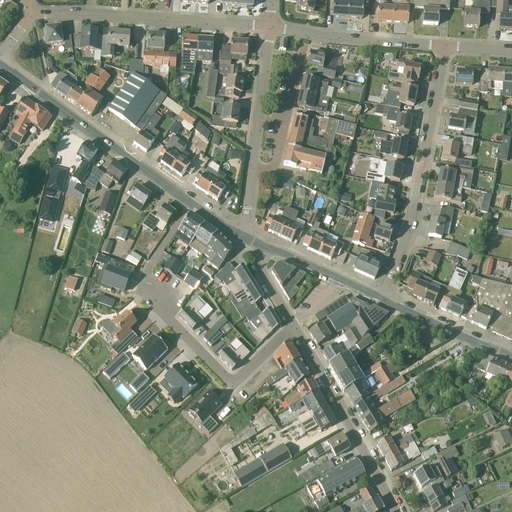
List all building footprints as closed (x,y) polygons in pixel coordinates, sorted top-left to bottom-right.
[(299,0),(298,10),(313,13),(315,0),(299,0)] [(334,0),(333,17),(348,18),(348,0),(334,0)] [(362,19),(363,0),(348,0),(348,18),(362,19)] [(385,0),(372,0),(372,1),(379,1),(378,22),(393,23),(394,1),(393,1),(392,9),(385,8),(385,0)] [(414,5),(414,0),(402,0),(402,2),(394,1),(393,23),(407,24),(409,5),(414,5)] [(439,0),(433,0),(414,0),(414,5),(414,9),(424,9),(423,25),(438,26),(439,10),(449,11),(449,0),(439,0)] [(478,29),(479,14),(489,15),(490,0),(473,0),(473,12),(464,12),(463,28),(478,29)] [(499,30),(511,31),(511,8),(507,8),(508,0),(496,0),(496,9),(501,10),(500,16),(499,30)] [(72,50),(71,37),(61,38),(60,28),(46,30),(47,38),(45,38),(46,45),(47,45),(48,46),(64,44),(65,51),(72,50)] [(100,59),(102,38),(96,38),(97,32),(82,31),(80,51),(94,52),(93,63),(100,64),(100,59)] [(129,34),(119,33),(120,31),(109,31),(109,38),(102,38),(100,59),(111,59),(112,47),(128,48),(129,34)] [(143,60),(143,62),(143,66),(160,68),(160,74),(168,74),(168,69),(175,69),(176,56),(163,55),(163,51),(164,37),(149,36),(148,50),(148,53),(143,53),(143,60)] [(197,54),(198,39),(182,38),(181,53),(182,53),(181,74),(194,76),(194,63),(197,58),(197,54)] [(213,54),(214,40),(198,39),(197,54),(197,58),(205,58),(204,63),(212,63),(212,59),(212,54),(213,54)] [(232,41),(231,56),(239,57),(239,61),(246,61),(246,57),(247,42),(232,41)] [(333,80),(334,80),(335,76),(336,70),(330,69),(331,64),(333,57),(318,53),(318,55),(310,54),(307,66),(318,69),(317,76),(326,78),(333,80)] [(46,70),(52,69),(50,59),(44,60),(46,70)] [(218,71),(218,72),(218,75),(229,76),(236,76),(237,67),(230,67),(231,60),(220,59),(218,71)] [(415,86),(416,80),(418,81),(421,68),(413,67),(413,65),(398,62),(397,67),(404,68),(403,77),(388,74),(387,80),(406,84),(415,86)] [(472,77),(480,77),(480,70),(465,69),(465,72),(457,72),(456,85),(472,86),(472,77)] [(207,93),(216,90),(218,75),(218,72),(210,71),(207,93)] [(504,72),(488,71),(487,90),(502,91),(503,84),(504,72)] [(91,117),(102,102),(93,96),(96,92),(99,94),(110,79),(99,72),(99,81),(79,109),(91,117)] [(511,72),(504,72),(503,84),(502,91),(511,92),(511,102),(511,101),(511,72)] [(66,100),(75,87),(64,80),(66,77),(61,73),(51,87),(53,90),(56,92),(66,100)] [(79,109),(99,81),(93,77),(91,75),(85,84),(87,85),(81,92),(75,87),(66,100),(79,109)] [(141,133),(152,118),(166,98),(159,93),(147,84),(142,81),(134,75),(108,111),(134,128),(141,133)] [(243,81),(233,80),(227,79),(225,91),(220,90),(219,97),(229,98),(239,100),(239,93),(241,94),(243,81)] [(327,89),(328,83),(312,79),(311,80),(304,79),(301,93),(325,99),(327,89)] [(342,82),(334,80),(333,80),(331,87),(340,89),(340,88),(342,82)] [(384,107),(400,110),(401,105),(414,107),(417,90),(403,88),(401,88),(391,86),(390,91),(388,90),(386,100),(383,99),(382,107),(384,107)] [(325,99),(301,93),(297,107),(305,109),(304,110),(321,114),(322,109),(327,110),(329,100),(325,99)] [(42,132),(51,118),(24,99),(16,114),(20,118),(12,133),(13,134),(10,139),(20,145),(23,138),(24,139),(31,125),(42,132)] [(109,109),(113,104),(107,99),(103,105),(109,109)] [(173,104),(167,100),(164,104),(169,108),(173,104)] [(478,104),(469,103),(459,101),(458,108),(461,108),(460,109),(477,112),(478,104)] [(361,109),(364,114),(371,109),(368,105),(363,104),(361,109)] [(400,110),(384,107),(382,107),(376,106),(374,115),(383,117),(383,119),(386,119),(386,120),(397,122),(395,131),(399,132),(399,135),(408,137),(409,132),(411,132),(412,127),(410,126),(411,119),(398,116),(400,110)] [(224,129),(225,123),(237,124),(239,108),(225,107),(223,119),(212,117),(210,127),(224,129)] [(0,109),(0,130),(9,114),(0,109)] [(475,125),(477,112),(460,109),(458,118),(450,117),(448,129),(464,132),(465,123),(475,125)] [(178,118),(192,128),(197,120),(184,110),(178,118)] [(354,125),(357,116),(346,113),(343,122),(354,125)] [(506,115),(497,114),(496,118),(495,124),(505,126),(506,119),(506,115)] [(168,134),(176,121),(171,117),(162,130),(168,134)] [(313,122),(307,120),(295,117),(291,133),(308,137),(306,146),(321,150),(323,141),(312,138),(314,130),(312,130),(313,122)] [(152,118),(141,133),(133,144),(146,153),(154,142),(153,142),(159,134),(153,130),(158,123),(152,118)] [(335,136),(338,123),(328,120),(324,137),(334,139),(335,136)] [(335,136),(340,137),(353,140),(356,127),(338,123),(335,136)] [(196,129),(201,134),(205,129),(201,124),(196,129)] [(304,136),(308,137),(291,133),(283,166),(296,169),(322,175),(326,158),(300,152),(304,136)] [(213,136),(211,144),(218,147),(221,139),(213,136)] [(334,139),(324,137),(323,141),(321,150),(331,152),(334,141),(334,139)] [(503,138),(502,146),(509,148),(510,139),(503,138)] [(391,157),(404,160),(407,144),(394,141),(393,146),(381,144),(379,153),(373,152),(372,157),(379,159),(380,155),(391,157)] [(442,159),(454,161),(455,161),(457,154),(471,156),(472,149),(458,146),(445,143),(442,159)] [(87,166),(97,152),(92,148),(93,147),(88,144),(87,145),(86,144),(76,157),(81,161),(80,162),(80,163),(82,164),(71,180),(86,190),(87,190),(94,169),(90,167),(89,168),(87,166)] [(180,159),(179,158),(183,153),(173,146),(169,151),(164,148),(160,154),(165,157),(160,163),(171,171),(180,159)] [(350,160),(355,167),(361,162),(356,156),(350,160)] [(190,175),(194,169),(180,159),(171,171),(181,178),(186,172),(190,175)] [(471,163),(461,161),(460,168),(470,169),(471,163)] [(113,182),(118,185),(127,171),(115,163),(106,177),(94,169),(87,190),(95,192),(98,183),(107,189),(113,182)] [(402,168),(387,165),(377,163),(376,170),(375,176),(367,175),(366,182),(379,184),(381,178),(399,182),(402,168)] [(472,177),(474,170),(459,168),(457,174),(456,174),(440,171),(438,185),(453,188),(463,190),(466,176),(472,177)] [(66,172),(60,171),(53,169),(47,191),(54,193),(60,194),(66,172)] [(208,170),(206,172),(202,169),(199,172),(195,179),(200,182),(196,188),(207,195),(215,183),(214,182),(217,175),(208,170)] [(229,185),(217,177),(217,175),(214,182),(215,183),(207,195),(217,202),(221,196),(226,199),(230,193),(225,190),(229,185)] [(452,195),(453,188),(438,185),(435,199),(451,202),(460,203),(462,197),(452,195)] [(142,207),(151,196),(137,187),(136,189),(133,186),(128,193),(131,195),(130,198),(125,204),(138,213),(142,207)] [(396,191),(391,190),(380,188),(377,201),(377,200),(375,211),(393,215),(395,204),(389,203),(390,197),(395,198),(396,191)] [(305,198),(305,196),(308,195),(307,191),(304,191),(304,189),(295,190),(296,199),(305,198)] [(106,193),(98,212),(110,216),(117,197),(106,193)] [(350,204),(351,196),(342,194),(340,202),(350,204)] [(505,211),(507,200),(501,199),(498,210),(505,211)] [(58,203),(52,202),(45,200),(40,221),(52,224),(58,203)] [(488,214),(489,205),(482,204),(480,213),(488,214)] [(165,226),(175,214),(164,206),(155,220),(148,215),(141,225),(152,233),(160,222),(165,226)] [(268,232),(280,237),(291,211),(285,208),(280,221),(269,216),(266,223),(271,225),(268,232)] [(345,210),(340,208),(339,208),(337,213),(344,216),(347,211),(345,210)] [(451,225),(454,210),(447,209),(446,212),(436,210),(434,221),(431,220),(428,237),(441,239),(442,236),(449,237),(451,224),(451,225)] [(298,214),(292,211),(291,211),(280,237),(291,243),(295,236),(300,238),(303,232),(302,231),(305,224),(296,220),(298,214)] [(321,215),(313,211),(307,225),(312,227),(314,228),(321,215)] [(189,248),(204,225),(190,215),(174,238),(188,248),(189,248)] [(361,215),(351,243),(364,247),(373,219),(361,215)] [(205,249),(217,234),(204,225),(189,248),(188,248),(200,256),(205,249)] [(376,239),(375,241),(381,243),(382,241),(389,243),(393,230),(378,225),(373,238),(376,239)] [(125,241),(128,232),(119,228),(116,238),(125,241)] [(308,248),(307,250),(319,255),(325,242),(328,235),(320,231),(317,237),(318,238),(318,239),(309,235),(308,234),(303,245),(308,248)] [(218,234),(217,234),(205,249),(200,256),(202,257),(203,255),(209,259),(206,263),(218,271),(223,264),(224,263),(223,263),(233,250),(233,249),(218,234)] [(105,241),(100,252),(108,255),(113,244),(105,241)] [(335,247),(325,242),(319,255),(330,261),(333,254),(339,256),(343,246),(337,243),(335,247)] [(467,261),(471,252),(450,244),(446,256),(455,259),(455,257),(467,261)] [(127,261),(138,267),(144,259),(133,252),(127,261)] [(436,267),(440,257),(430,252),(425,263),(436,267)] [(128,267),(97,255),(94,264),(108,269),(103,283),(111,286),(110,288),(124,293),(128,282),(126,281),(128,276),(125,274),(128,267)] [(360,257),(354,271),(374,280),(381,266),(360,257)] [(167,264),(179,272),(183,266),(171,258),(167,264)] [(489,277),(493,261),(488,260),(485,276),(489,277)] [(175,278),(179,272),(167,264),(163,270),(175,278)] [(232,268),(228,264),(218,275),(222,279),(232,268)] [(272,274),(289,302),(299,291),(295,287),(306,275),(280,264),(277,264),(277,265),(272,270),(272,273),(272,274)] [(231,296),(253,283),(242,266),(230,274),(234,281),(226,286),(231,296)] [(474,269),(468,266),(465,272),(472,275),(474,269)] [(214,274),(205,267),(202,271),(211,278),(214,274)] [(448,289),(441,303),(438,309),(459,319),(460,318),(465,320),(470,308),(457,303),(458,301),(461,294),(459,293),(467,275),(456,270),(448,289)] [(182,283),(194,291),(202,279),(191,271),(182,283)] [(423,285),(426,278),(413,273),(407,287),(414,290),(411,297),(422,302),(428,288),(423,285)] [(223,280),(218,276),(215,279),(215,280),(217,281),(219,283),(220,284),(222,281),(223,280)] [(78,281),(68,277),(64,289),(74,293),(78,281)] [(505,286),(506,280),(490,277),(489,282),(505,286)] [(180,300),(188,292),(177,280),(168,288),(180,300)] [(511,287),(505,286),(489,282),(482,281),(478,289),(496,296),(493,304),(497,306),(493,313),(500,316),(498,322),(491,319),(488,325),(494,328),(492,333),(511,342),(511,287)] [(255,304),(263,299),(253,283),(231,296),(237,305),(246,299),(250,307),(242,312),(245,317),(258,308),(255,304)] [(441,303),(448,289),(441,286),(438,292),(428,288),(422,302),(433,307),(436,300),(441,303)] [(486,331),(488,325),(491,319),(498,322),(500,316),(493,313),(497,306),(493,304),(496,296),(478,289),(473,301),(474,302),(471,309),(470,308),(465,320),(466,320),(465,321),(486,331)] [(345,335),(369,312),(364,305),(354,300),(349,303),(345,297),(314,317),(318,323),(327,318),(329,321),(335,333),(337,335),(342,331),(345,335)] [(112,309),(115,302),(107,299),(104,306),(112,309)] [(196,299),(179,318),(193,332),(204,320),(198,314),(204,307),(196,299)] [(274,331),(280,327),(268,308),(262,314),(257,310),(246,320),(251,325),(258,318),(264,324),(255,332),(264,341),(274,331)] [(347,354),(366,335),(388,315),(373,309),(369,312),(345,335),(334,342),(337,348),(323,355),(330,367),(348,355),(347,354)] [(137,324),(127,314),(118,324),(116,322),(111,327),(109,325),(103,331),(111,339),(112,338),(125,350),(130,345),(126,340),(133,333),(131,331),(137,324)] [(331,336),(335,333),(329,321),(309,334),(317,347),(332,338),(331,336)] [(86,325),(78,322),(73,333),(73,334),(72,337),(74,338),(75,335),(81,337),(86,325)] [(213,328),(201,340),(205,344),(217,332),(213,328)] [(217,332),(205,344),(209,349),(222,337),(217,332)] [(357,369),(353,362),(351,359),(360,352),(360,353),(365,349),(373,342),(366,335),(347,354),(348,355),(330,367),(328,368),(336,381),(357,369)] [(146,373),(167,351),(153,337),(131,358),(146,373)] [(282,371),(299,360),(289,343),(278,352),(278,353),(273,357),(282,371)] [(218,358),(232,371),(250,354),(243,346),(235,353),(229,347),(218,358)] [(108,382),(128,362),(121,355),(102,375),(108,382)] [(506,383),(511,371),(511,367),(489,357),(481,371),(506,383)] [(272,378),(272,379),(275,384),(288,375),(296,385),(309,377),(299,361),(299,360),(282,371),(272,378)] [(391,375),(398,372),(399,370),(394,363),(385,368),(391,376),(391,375)] [(184,372),(177,365),(163,380),(174,391),(169,397),(176,404),(182,398),(182,399),(196,385),(183,373),(184,372)] [(378,372),(375,366),(362,374),(363,376),(361,377),(357,369),(336,381),(344,394),(345,393),(364,382),(364,381),(370,377),(375,375),(378,373),(378,372)] [(379,382),(383,389),(395,382),(391,375),(391,376),(385,368),(378,372),(378,373),(375,375),(376,377),(377,379),(379,382)] [(150,383),(143,376),(130,388),(137,395),(150,383)] [(364,392),(376,386),(370,377),(364,381),(364,382),(345,393),(353,407),(368,398),(364,392)] [(384,397),(405,384),(401,378),(395,382),(383,389),(380,390),(383,396),(384,397)] [(288,407),(318,392),(312,381),(297,390),(299,393),(285,401),(288,407)] [(133,404),(140,410),(156,394),(150,387),(133,404)] [(308,414),(324,405),(325,405),(318,392),(288,407),(291,412),(299,408),(298,405),(302,403),(308,414)] [(384,426),(381,421),(415,401),(413,397),(410,392),(376,412),(375,411),(361,420),(370,434),(384,426)] [(199,426),(210,437),(219,429),(208,418),(220,406),(208,393),(189,412),(201,424),(199,426)] [(375,411),(371,403),(368,398),(353,407),(361,420),(375,411)] [(319,427),(322,431),(335,424),(328,410),(327,410),(324,405),(308,414),(297,419),(305,435),(319,427)] [(258,414),(260,417),(267,412),(263,408),(257,413),(258,414)] [(267,412),(255,422),(261,432),(275,424),(271,417),(267,412)] [(494,419),(488,422),(490,427),(496,425),(494,419)] [(511,438),(508,429),(495,435),(501,449),(511,444),(511,438)] [(332,450),(336,457),(349,449),(347,447),(348,446),(346,443),(345,443),(341,436),(328,444),(327,443),(314,450),(318,458),(326,453),(332,450)] [(384,459),(414,445),(410,437),(396,444),(394,443),(391,444),(388,439),(376,446),(384,459)] [(409,452),(416,448),(414,445),(384,459),(391,473),(403,466),(402,465),(413,459),(409,452)] [(283,446),(268,455),(232,475),(240,489),(276,468),(291,459),(283,446)] [(437,459),(455,450),(453,448),(438,456),(434,448),(421,456),(424,462),(436,456),(437,459)] [(437,459),(443,471),(454,465),(451,459),(458,456),(455,450),(437,459)] [(329,504),(325,498),(365,477),(354,458),(334,469),(321,477),(322,478),(316,482),(316,483),(306,489),(318,510),(329,504)] [(321,477),(334,469),(330,462),(325,465),(317,469),(321,477)] [(433,490),(449,483),(448,481),(445,483),(437,468),(434,470),(432,466),(428,468),(414,476),(421,490),(431,485),(433,490)] [(305,486),(321,477),(317,469),(301,479),(305,486)] [(432,511),(436,511),(447,506),(446,504),(450,502),(445,491),(451,487),(449,483),(433,490),(423,494),(424,496),(423,497),(426,501),(427,501),(432,511)] [(384,511),(377,499),(376,500),(369,486),(360,491),(359,492),(366,505),(353,511),(384,511)] [(458,499),(461,505),(454,508),(447,511),(461,511),(464,511),(477,511),(479,511),(478,510),(472,511),(471,511),(468,503),(471,501),(468,495),(458,499)] [(447,511),(454,508),(461,505),(458,499),(451,503),(453,508),(447,511)]
